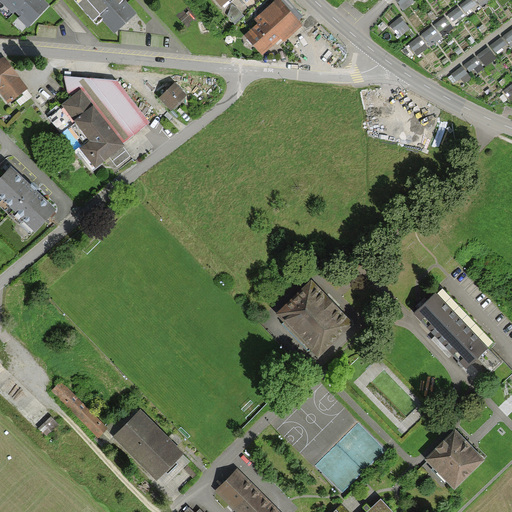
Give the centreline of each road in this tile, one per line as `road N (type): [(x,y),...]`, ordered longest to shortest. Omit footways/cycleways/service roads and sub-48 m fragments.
road 1 (residential): [(384,59),(337,77),(0,48)]
road 2 (track): [(0,327),(30,362),(32,380),(157,511)]
road 3 (tertiary): [(511,128),(384,59)]
